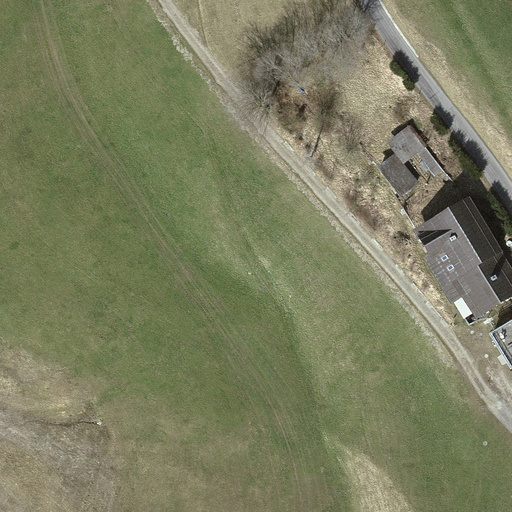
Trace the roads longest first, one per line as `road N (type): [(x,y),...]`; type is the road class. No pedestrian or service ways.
road 1 (track): [(511,424),(225,87),(164,0)]
road 2 (tertiary): [(511,203),(363,0)]
